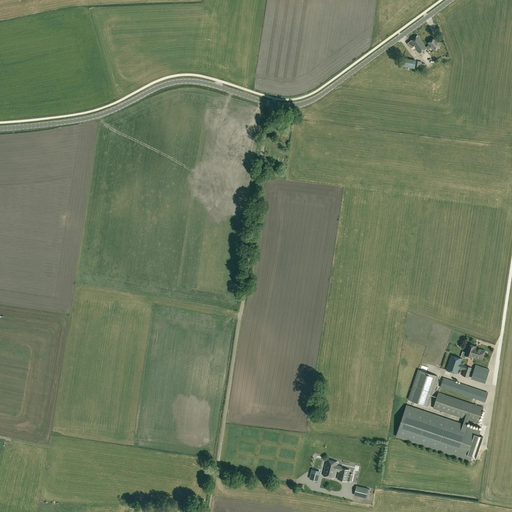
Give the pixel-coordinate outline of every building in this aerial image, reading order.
[(407,42),(410,47),(412,51),(416,48),(419,53),(426,48),(427,50),(431,47),(434,51),(440,46),(434,38),(428,42),(429,44),(426,47),(418,35),(407,42)] [(415,69),(416,61),(404,58),(402,66),(415,69)] [(418,60),(416,68),(424,70),(425,63),(422,63),(422,61),(418,60)] [(464,355),(472,357),(472,356),(482,360),(485,351),(475,348),(476,346),(468,344),(464,355)] [(451,355),(446,370),(457,374),(459,368),(464,369),(462,376),(468,378),(471,368),(460,364),(462,359),(451,355)] [(485,382),(489,370),(475,365),(471,378),(485,382)] [(418,369),(408,400),(428,406),(438,376),(418,369)] [(443,378),(440,387),(485,402),(488,393),(443,378)] [(478,423),(483,408),(438,393),(433,408),(465,419),(468,420),(478,423)] [(463,424),(406,405),(396,437),(470,462),(472,456),(476,457),(483,437),(479,435),(481,430),(467,425),(468,420),(465,419),(463,424)] [(338,463),(327,460),(323,476),(334,478),(336,470),(339,471),(337,479),(347,482),(347,481),(351,482),(353,471),(342,468),(342,467),(337,466),(338,463)] [(368,489),(356,487),(354,495),(366,498),(368,489)]
